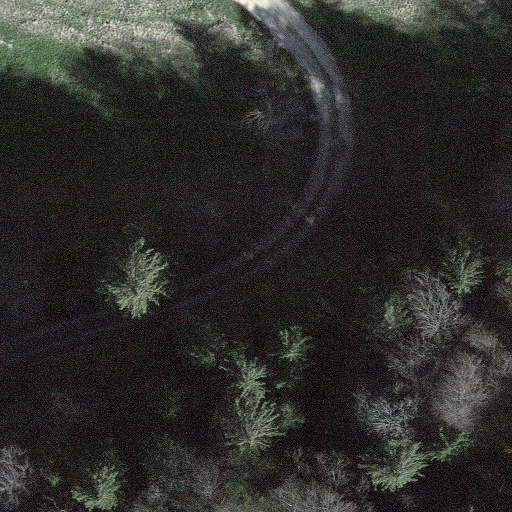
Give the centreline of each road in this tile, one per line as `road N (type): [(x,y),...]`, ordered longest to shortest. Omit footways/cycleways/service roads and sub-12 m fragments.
road 1 (track): [(334,120),(329,168),(281,236),(226,271),(0,344)]
road 2 (track): [(248,0),(295,37),(334,120)]
